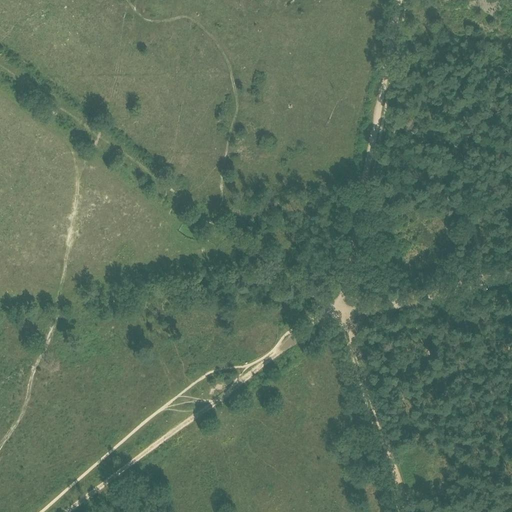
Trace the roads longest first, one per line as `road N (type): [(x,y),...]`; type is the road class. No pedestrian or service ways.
road 1 (track): [(342,310),(73,511)]
road 2 (track): [(342,310),(399,0)]
road 3 (track): [(406,511),(342,310)]
road 4 (unclassified): [(342,310),(511,271)]
